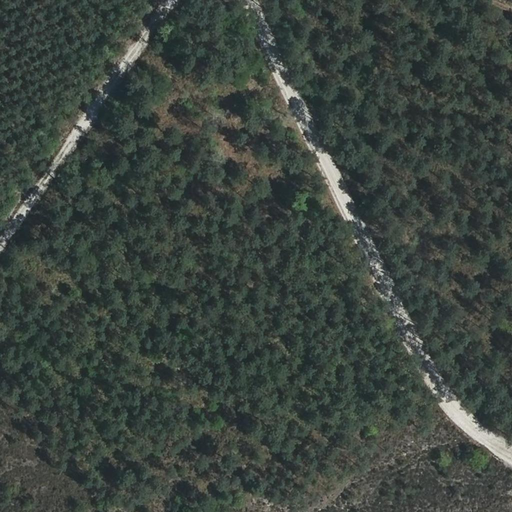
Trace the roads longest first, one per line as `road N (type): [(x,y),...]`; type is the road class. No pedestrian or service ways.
road 1 (track): [(246,0),(444,407),(511,451)]
road 2 (track): [(0,238),(167,0)]
